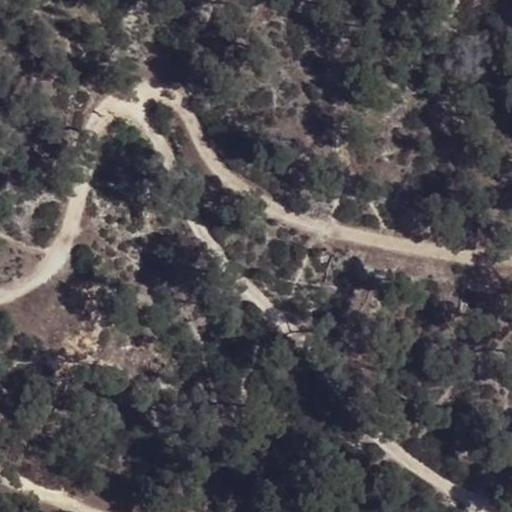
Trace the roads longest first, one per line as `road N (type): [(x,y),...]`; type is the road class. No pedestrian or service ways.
road 1 (track): [(511,508),(449,488),(367,425),(295,331),(257,301),(214,245),(191,124),(173,102),(152,102),(111,131),(63,248),(31,287),(0,295)]
road 2 (track): [(191,124),(230,175),(291,211),(360,236),(511,251)]
